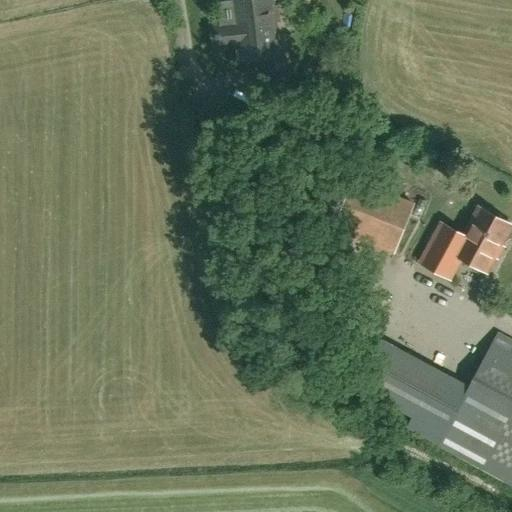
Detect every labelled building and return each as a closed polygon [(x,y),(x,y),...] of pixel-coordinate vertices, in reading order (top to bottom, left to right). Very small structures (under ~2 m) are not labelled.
[(232,0),(234,11),(239,11),(241,21),(238,21),(243,61),(265,58),(267,71),(283,69),(279,40),(274,41),(269,0),(232,0)] [(391,251),(412,199),(350,174),(329,226),(391,251)] [(441,224),(420,263),(449,278),(460,258),(486,272),(511,225),(479,208),(464,235),(441,224)] [(337,354),(359,315),(334,303),(326,319),(294,303),(281,327),(310,342),(310,340),(337,354)] [(511,341),(498,334),(467,390),(380,343),(357,385),(426,422),(418,436),(511,486),(511,341)]
